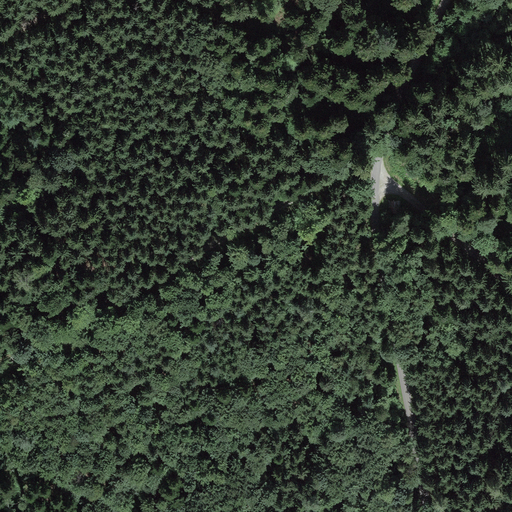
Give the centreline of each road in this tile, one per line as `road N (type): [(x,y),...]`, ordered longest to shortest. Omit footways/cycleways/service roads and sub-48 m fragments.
road 1 (track): [(0,370),(364,164),(511,284)]
road 2 (unclassified): [(426,511),(376,231),(375,166),(446,0)]
